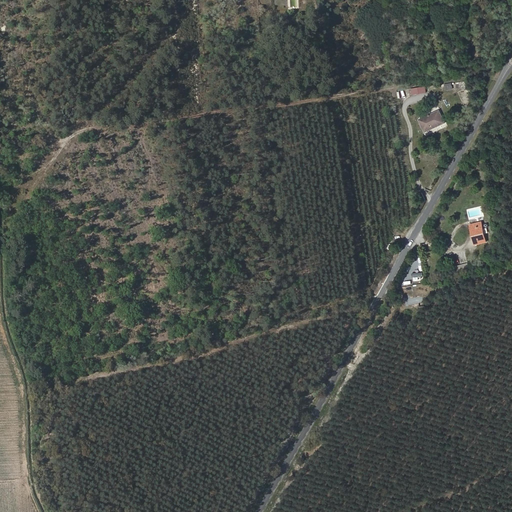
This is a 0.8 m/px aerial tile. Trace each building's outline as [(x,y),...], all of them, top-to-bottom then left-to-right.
[(412,88),(413,95),(427,93),(426,86),(412,88)] [(419,120),(425,132),(445,123),(439,111),(419,120)] [(486,242),(481,222),(470,225),(471,228),(473,228),(477,244),(486,242)] [(454,266),(456,274),(471,271),(469,263),(454,266)] [(423,280),(422,271),(412,272),(413,282),(423,280)]
